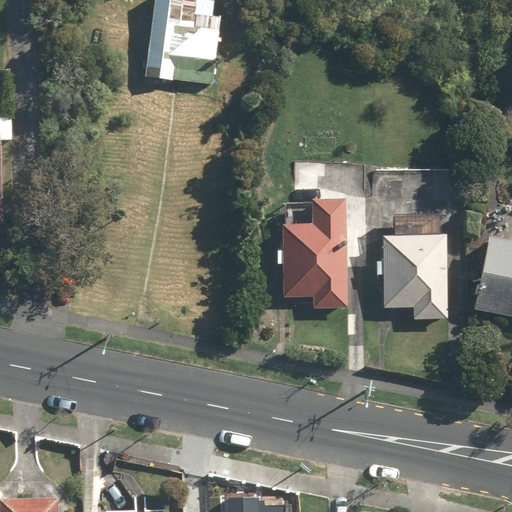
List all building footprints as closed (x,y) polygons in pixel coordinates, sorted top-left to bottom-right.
[(212,5),(169,0),(150,0),(141,80),(209,88),(217,21),(211,20),(212,5)] [(307,228),(278,229),(279,301),(309,300),(310,313),(345,312),(340,228),(340,203),(306,204),(307,228)] [(441,240),(376,241),(378,312),(410,311),(410,323),(443,322),(441,240)] [(511,246),(483,242),(470,313),(511,321),(511,246)] [(51,511),(51,499),(0,500),(0,511),(51,511)]
